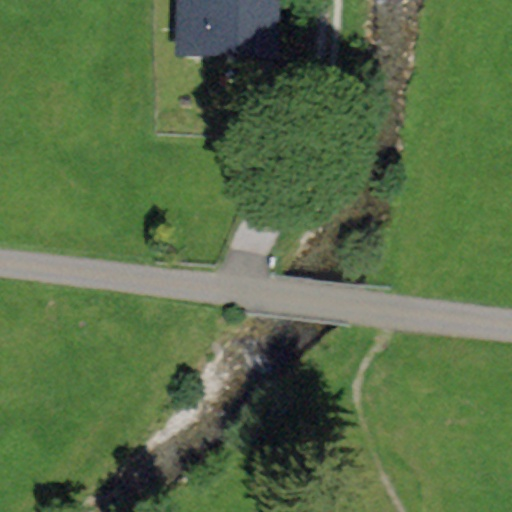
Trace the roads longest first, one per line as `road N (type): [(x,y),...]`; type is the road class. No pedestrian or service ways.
road 1 (unclassified): [(0,264),(511,325)]
road 2 (track): [(237,291),(319,125),(326,0)]
